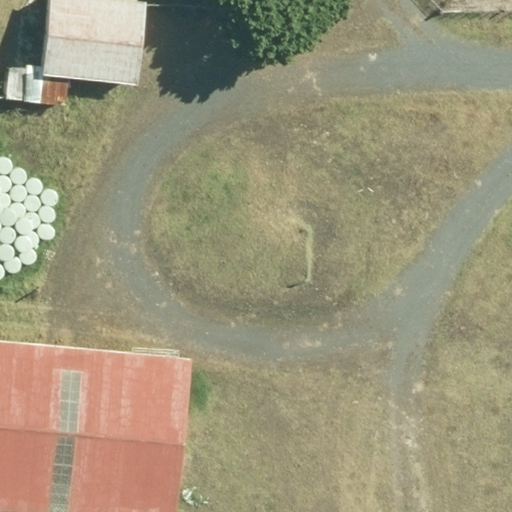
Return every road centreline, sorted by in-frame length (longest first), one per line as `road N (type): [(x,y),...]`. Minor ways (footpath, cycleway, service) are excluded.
road 1 (track): [(511,173),(404,288),(326,330),(287,338),(235,338),(170,309),(138,264),(127,192),(153,140),(225,93),(337,71),(511,73)]
road 2 (track): [(445,247),(415,325),(405,382),(411,511)]
